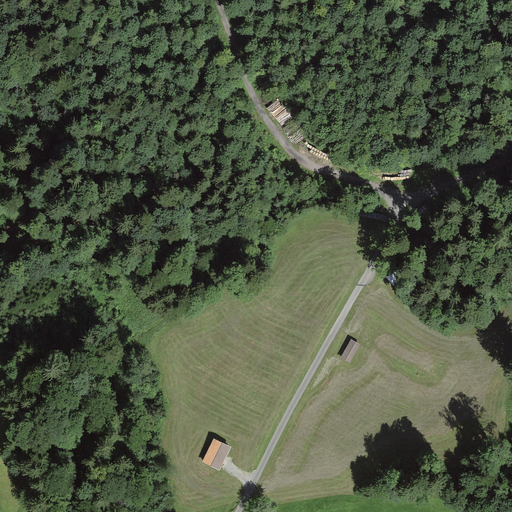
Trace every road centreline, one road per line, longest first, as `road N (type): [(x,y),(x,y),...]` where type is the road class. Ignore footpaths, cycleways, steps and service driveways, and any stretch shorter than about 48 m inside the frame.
road 1 (track): [(400,211),(240,511)]
road 2 (track): [(217,0),(245,83),(273,131),(300,157),(375,190),(400,211)]
road 3 (track): [(511,157),(400,211)]
